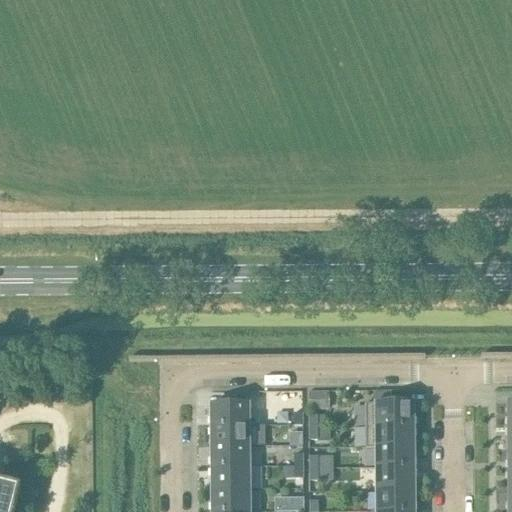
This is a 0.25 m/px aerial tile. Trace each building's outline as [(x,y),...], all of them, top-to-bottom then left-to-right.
[(329,393),(309,393),(309,410),(330,410),(329,393)] [(366,428),(414,428),(414,404),(365,405),(366,428)] [(211,428),(250,428),(249,406),(210,406),(211,428)] [(294,427),(304,427),(303,414),(294,414),(294,427)] [(308,428),(318,428),(318,416),(308,416),(308,428)] [(211,450),(250,449),(250,428),(211,428),(211,450)] [(308,441),(318,441),(318,428),(308,428),(308,441)] [(366,449),(414,448),(414,428),(366,428),(366,449)] [(302,433),(290,433),(290,445),(302,445),(302,433)] [(414,469),(414,448),(366,449),(366,450),(376,450),(376,469),(414,469)] [(211,471),(250,470),(250,449),(211,450),(211,471)] [(304,468),(304,455),(294,455),(294,468),(304,468)] [(309,470),(318,470),(318,457),(309,457),(309,470)] [(304,479),(304,468),(294,468),(294,479),(304,479)] [(376,493),(415,493),(414,469),(376,469),(376,493)] [(211,492),(250,492),(250,470),(211,471),(211,492)] [(309,482),(319,482),(318,470),(309,470),(309,482)] [(211,511),(250,511),(250,492),(211,492),(211,511)] [(414,511),(415,493),(376,493),(376,511),(414,511)] [(294,511),(304,511),(304,500),(295,500),(294,511)] [(309,511),(318,511),(319,502),(309,502),(309,511)]
